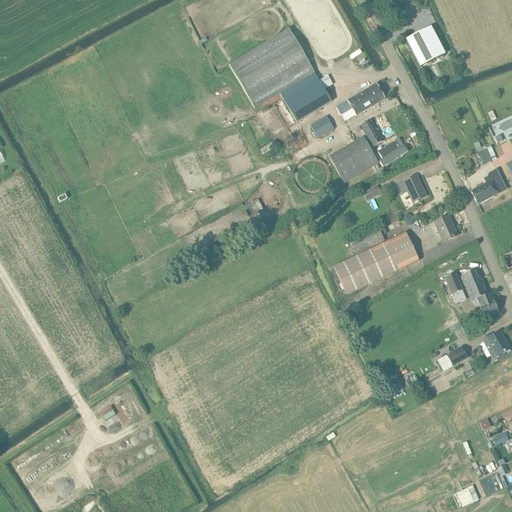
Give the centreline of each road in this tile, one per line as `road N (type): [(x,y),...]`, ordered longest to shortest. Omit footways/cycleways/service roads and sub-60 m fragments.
road 1 (unclassified): [(511,308),(436,139),(360,0)]
road 2 (unknown): [(0,289),(79,423)]
